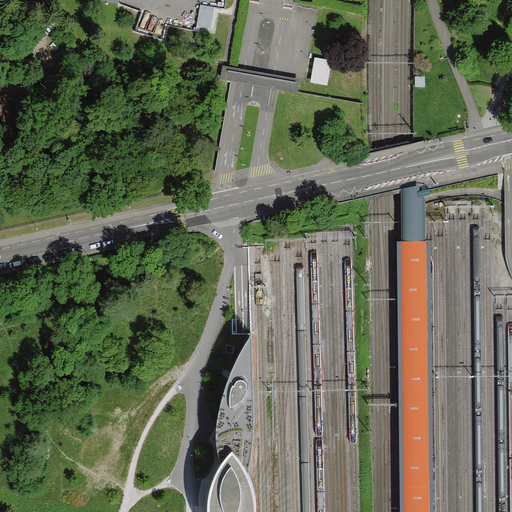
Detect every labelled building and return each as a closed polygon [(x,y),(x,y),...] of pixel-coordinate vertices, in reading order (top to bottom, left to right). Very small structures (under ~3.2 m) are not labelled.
[(199,25),(213,28),(217,6),(203,3),(199,25)] [(36,56),(25,64),(39,83),(50,74),(36,56)] [(331,60),(314,58),(310,83),(327,86),(331,60)] [(298,94),(301,80),(274,75),(246,70),(224,66),(222,80),(231,81),(243,83),(272,89),(298,94)] [(425,77),(415,77),(415,88),(425,88),(425,77)] [(255,487),(250,474),(255,440),(256,414),(252,334),(243,351),(236,366),(232,377),(229,383),(222,405),(219,418),(218,434),(218,436),(220,451),(223,464),(218,474),(214,484),(211,495),(210,507),(209,511),(258,511),(258,505),(257,495),(255,487)]
